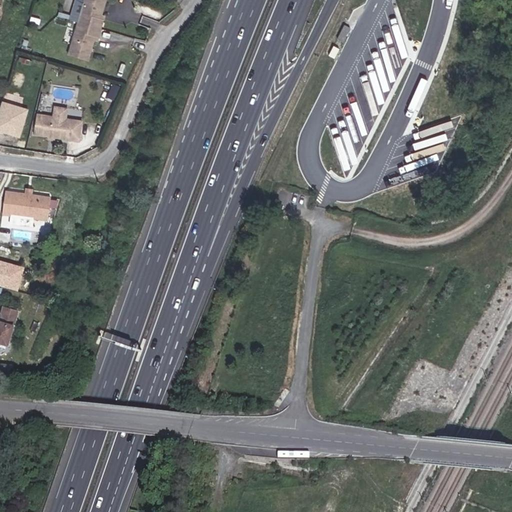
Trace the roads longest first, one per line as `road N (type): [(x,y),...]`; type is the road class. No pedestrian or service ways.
road 1 (motorway): [(111,511),(335,0)]
road 2 (motorway): [(101,511),(298,0)]
road 3 (motorway): [(253,0),(66,511)]
road 4 (tertiary): [(0,410),(511,457)]
road 5 (unclassified): [(0,158),(87,170),(110,151),(160,51),(198,0)]
